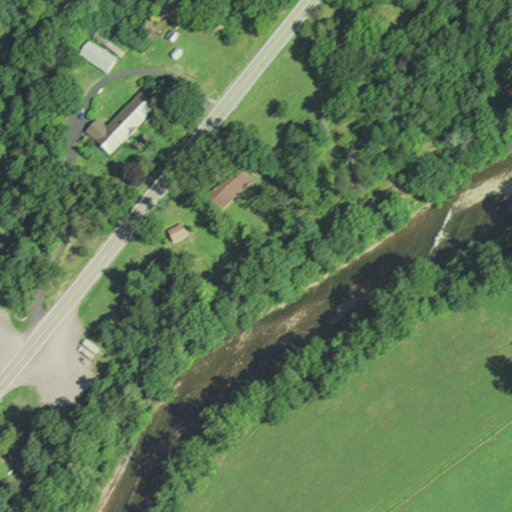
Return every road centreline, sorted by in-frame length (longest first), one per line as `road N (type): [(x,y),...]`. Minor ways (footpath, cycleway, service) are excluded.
road 1 (primary): [(0,388),(313,0)]
road 2 (track): [(24,359),(8,316),(0,88)]
